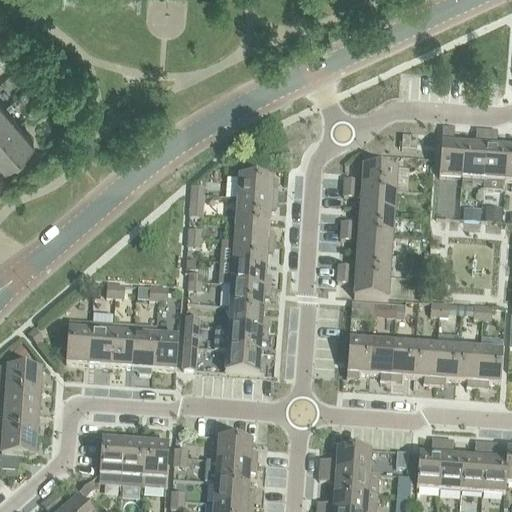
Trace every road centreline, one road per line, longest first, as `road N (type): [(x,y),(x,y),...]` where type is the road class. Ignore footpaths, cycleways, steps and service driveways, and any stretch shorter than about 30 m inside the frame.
road 1 (tertiary): [(15,286),(162,161),(227,117),(315,75)]
road 2 (residential): [(304,413),(69,406),(64,463),(5,511)]
road 3 (residential): [(304,413),(315,173),(345,136)]
road 4 (residential): [(304,413),(511,423)]
road 5 (residential): [(345,136),(392,107),(511,116)]
road 6 (tertiary): [(315,75),(472,0)]
